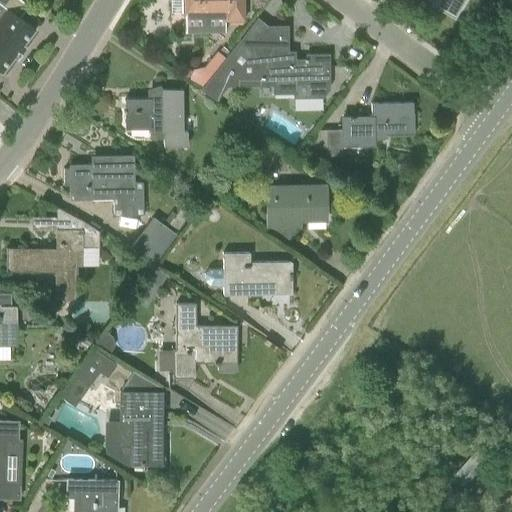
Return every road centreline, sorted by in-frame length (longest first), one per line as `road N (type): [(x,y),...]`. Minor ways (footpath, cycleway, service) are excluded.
road 1 (tertiary): [(200,511),(495,117)]
road 2 (residential): [(0,163),(110,0)]
road 3 (residential): [(495,117),(342,0)]
